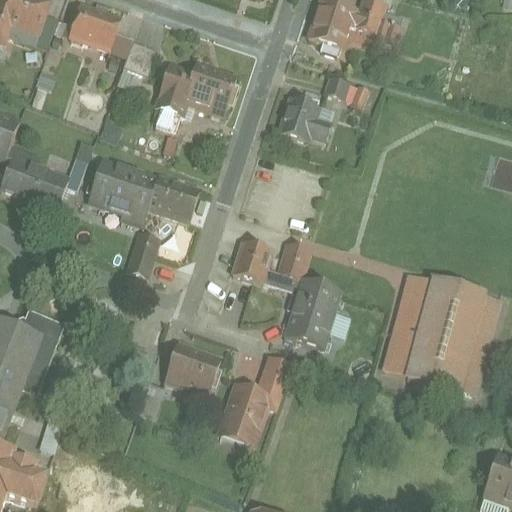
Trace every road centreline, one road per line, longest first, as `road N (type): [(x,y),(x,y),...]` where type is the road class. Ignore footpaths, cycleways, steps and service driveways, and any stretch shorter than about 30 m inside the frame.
road 1 (residential): [(281,42),(186,319),(0,240)]
road 2 (residential): [(281,42),(158,0)]
